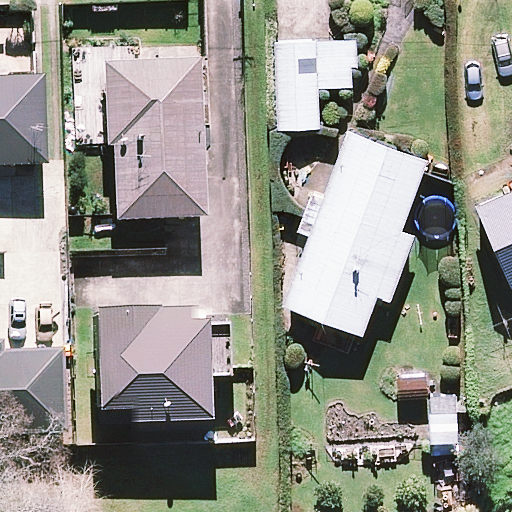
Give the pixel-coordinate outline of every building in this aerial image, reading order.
[(354,87),(353,42),(276,44),(278,129),(318,129),(318,88),(354,87)] [(144,52),(76,51),(75,146),(110,146),(109,224),(196,225),(198,53),(144,52)] [(0,170),(41,170),(41,82),(0,82),(0,170)] [(426,161),(349,132),(324,198),(314,194),(300,231),(309,235),(283,305),(361,334),(376,296),(389,300),(413,235),(400,230),(426,161)] [(511,189),(476,205),(511,287),(511,286),(511,189)] [(232,315),(93,316),(93,414),(213,414),(213,372),(232,371),(232,315)] [(0,355),(0,434),(58,435),(59,356),(0,355)] [(456,442),(455,395),(430,395),(431,443),(456,442)]
